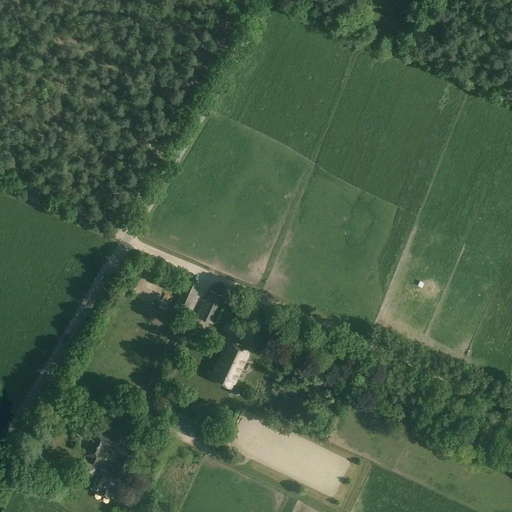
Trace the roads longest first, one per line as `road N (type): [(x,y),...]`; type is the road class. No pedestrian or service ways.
road 1 (track): [(511,402),(0,186)]
road 2 (unclassified): [(0,458),(268,0)]
